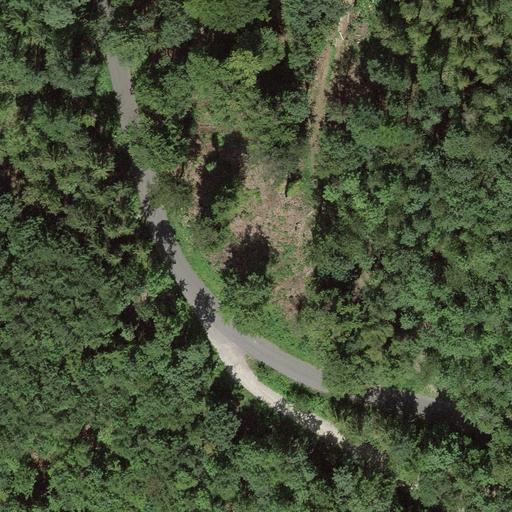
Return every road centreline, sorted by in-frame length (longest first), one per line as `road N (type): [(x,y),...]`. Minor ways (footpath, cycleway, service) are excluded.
road 1 (unclassified): [(511,436),(293,371),(215,324),(167,258),(145,200),(99,0)]
road 2 (track): [(433,413),(308,183),(279,0)]
road 3 (track): [(215,324),(245,386),(462,511)]
